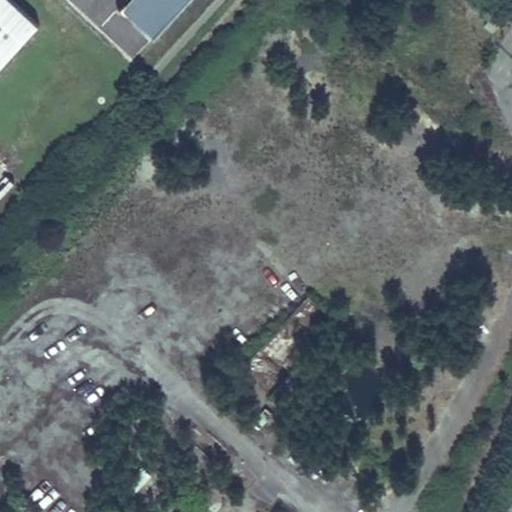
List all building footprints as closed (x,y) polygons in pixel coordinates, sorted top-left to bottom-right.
[(0,0),(0,66),(37,27),(7,0),(0,0)] [(150,41),(188,0),(128,0),(118,12),(150,41)] [(484,34),(494,18),(485,12),(475,28),(484,34)] [(0,196),(12,185),(0,172),(0,196)] [(139,459),(151,445),(121,419),(109,433),(139,459)] [(187,447),(199,458),(211,445),(200,434),(187,447)]
